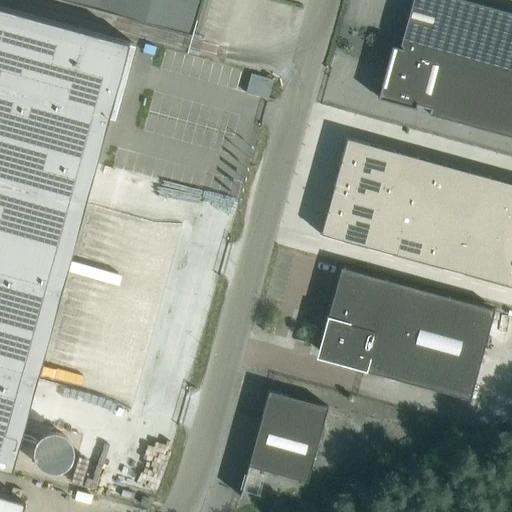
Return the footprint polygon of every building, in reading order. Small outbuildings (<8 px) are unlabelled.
[(69,0),(191,33),(200,0),(69,0)] [(511,11),(468,0),(411,0),(400,43),(511,74),(511,11)] [(0,6),(0,465),(11,469),(118,80),(124,81),(124,78),(119,77),(128,45),(133,46),(134,43),(0,6)] [(511,74),(400,43),(399,44),(402,45),(401,47),(400,50),(394,49),(395,46),(392,45),(391,48),(394,49),(392,57),(389,56),(389,58),(391,58),(389,66),(387,66),(386,67),(389,68),(386,76),(384,75),(384,77),(386,77),(384,85),(381,85),(381,86),(383,87),(381,95),(379,94),(378,97),(381,98),(382,95),(390,98),(389,100),(391,100),(391,98),(399,100),(398,103),(400,103),(401,100),(408,103),(408,105),(409,106),(410,103),(416,105),(416,103),(430,107),(428,113),(511,136),(511,74)] [(511,181),(346,136),(319,233),(511,285),(511,181)] [(470,399),(494,308),(340,266),(326,318),(330,319),(328,328),(326,328),(320,351),(355,361),(356,359),(365,362),(363,369),(470,399)] [(307,481),(327,406),(269,390),(248,464),(307,481)]
